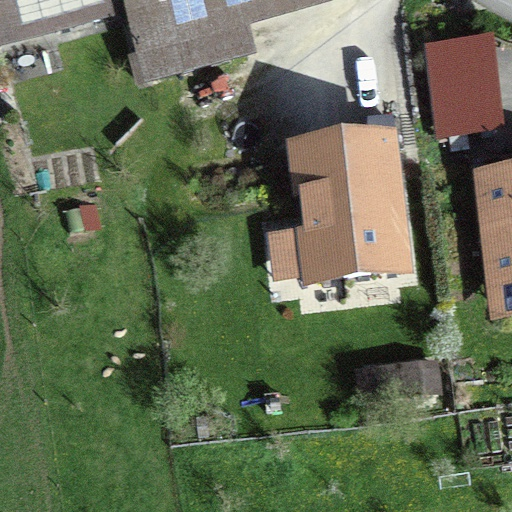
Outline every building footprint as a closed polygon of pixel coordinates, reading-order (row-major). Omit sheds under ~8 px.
[(0,0),(0,60),(124,27),(116,0),(0,0)] [(116,0),(124,27),(143,96),(260,64),(253,38),(359,10),(356,0),(116,0)] [(492,35),(426,43),(437,132),(503,124),(492,35)] [(391,135),(297,144),(310,284),(403,276),(391,135)] [(511,168),(486,172),(503,318),(511,317),(511,168)]
